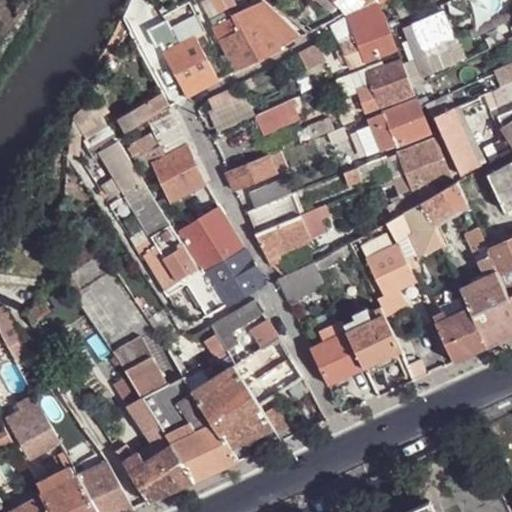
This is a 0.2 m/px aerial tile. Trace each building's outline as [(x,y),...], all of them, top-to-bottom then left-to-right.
[(233,19),(242,15),(234,0),(224,0),(229,10),(233,19)] [(334,24),(338,34),(367,23),(385,16),(376,0),(374,0),(345,12),(347,16),(334,24)] [(335,0),(345,12),(374,0),(335,0)] [(267,18),(282,49),(283,43),(297,35),(299,34),(265,4),(242,15),(233,19),(241,31),(267,18)] [(222,13),(218,6),(198,16),(205,33),(215,27),(210,19),(222,13)] [(215,27),(221,40),(234,33),(241,31),(233,19),(229,10),(222,13),(210,19),(215,27)] [(198,16),(197,15),(174,28),(181,43),(196,35),(203,48),(212,44),(205,33),(198,16)] [(438,55),(449,50),(432,15),(424,19),(438,55)] [(385,16),(367,23),(374,40),(392,33),(390,27),(385,16)] [(181,43),(174,28),(169,18),(147,30),(159,54),(165,51),(181,43)] [(259,41),(266,56),(282,49),(267,18),(241,31),(234,33),(242,48),(259,41)] [(405,28),(425,77),(443,68),(438,55),(424,19),(405,28)] [(349,65),(399,49),(392,33),(374,40),(367,23),(338,34),(349,65)] [(236,71),(266,56),(259,41),(242,48),(234,33),(221,40),(236,71)] [(165,51),(189,96),(205,87),(219,80),(203,48),(196,35),(181,43),(165,51)] [(323,53),(319,44),(301,54),(305,62),(323,53)] [(455,64),(465,58),(458,45),(449,50),(455,64)] [(438,55),(443,68),(450,64),(451,66),(455,64),(449,50),(438,55)] [(366,111),(383,105),(415,92),(413,86),(411,82),(403,60),(385,66),(383,61),(338,79),(344,96),(358,92),(366,111)] [(511,63),(484,77),(490,91),(511,81),(511,80),(511,63)] [(457,107),(450,93),(442,96),(437,85),(432,86),(429,80),(426,81),(425,80),(416,84),(425,104),(433,119),(436,117),(457,107)] [(497,106),(511,99),(511,82),(511,81),(490,91),(493,97),(497,106)] [(210,103),(215,114),(242,101),(236,89),(225,94),(212,102),(210,103)] [(490,91),(476,98),(479,104),(493,97),(490,91)] [(170,106),(163,92),(117,118),(125,131),(150,117),(170,106)] [(479,104),(468,109),(472,118),(497,106),(493,97),(479,104)] [(293,98),(285,101),(255,115),(264,136),(302,118),(293,98)] [(399,145),(433,131),(429,121),(419,99),(418,99),(386,113),(399,145)] [(106,118),(96,102),(87,107),(98,123),(106,118)] [(167,155),(188,143),(170,106),(150,117),(159,138),(163,145),(167,155)] [(463,175),(483,164),(457,107),(436,117),(463,175)] [(399,145),(386,113),(369,121),(370,125),(357,130),(367,157),(399,145)] [(312,138),(335,128),(330,117),(307,127),(312,138)] [(158,244),(164,255),(180,246),(184,244),(161,207),(120,140),(110,124),(84,140),(94,156),(101,152),(117,177),(125,191),(147,226),(158,244)] [(334,145),(349,138),(345,127),(329,134),(334,145)] [(70,135),(68,154),(80,154),(81,136),(70,135)] [(404,161),(408,172),(446,156),(438,137),(401,153),(404,161)] [(163,145),(159,138),(147,143),(151,152),(156,149),(163,145)] [(501,158),(511,152),(503,138),(493,144),(501,158)] [(188,143),(167,155),(159,158),(154,162),(155,164),(172,201),(206,183),(188,143)] [(143,172),(152,166),(145,155),(139,145),(131,151),(143,172)] [(156,149),(151,152),(145,155),(152,166),(155,164),(154,162),(159,158),(156,149)] [(270,155),(278,173),(288,168),(281,151),(270,155)] [(227,172),(236,190),(278,173),(270,155),(227,172)] [(410,176),(415,190),(454,174),(446,156),(408,172),(410,176)] [(358,167),(361,174),(377,167),(374,160),(358,167)] [(408,172),(404,161),(387,168),(391,178),(399,175),(408,172)] [(505,208),(511,204),(511,161),(488,172),(505,208)] [(362,179),(361,174),(358,167),(345,173),(350,186),(362,179)] [(401,180),(410,176),(408,172),(399,175),(401,180)] [(401,201),(405,213),(407,212),(424,202),(457,183),(454,174),(415,190),(407,193),(408,198),(401,201)] [(391,178),(382,182),(386,191),(391,188),(395,198),(401,196),(395,183),(401,180),(399,175),(391,178)] [(395,183),(401,196),(407,193),(415,190),(410,176),(401,180),(395,183)] [(125,191),(117,177),(103,185),(111,199),(125,191)] [(259,207),(286,196),(280,181),(253,193),(259,207)] [(424,202),(434,223),(469,204),(459,182),(457,183),(424,202)] [(254,210),(263,231),(302,215),(293,193),(286,196),(259,207),(254,210)] [(401,196),(395,198),(385,203),(392,221),(405,213),(401,201),(408,198),(407,193),(401,196)] [(392,221),(388,222),(393,232),(399,244),(410,239),(418,255),(443,244),(434,223),(424,202),(407,212),(405,213),(392,221)] [(317,209),(321,221),(331,217),(326,205),(317,209)] [(204,267),(206,271),(207,271),(245,248),(220,206),(181,230),(204,267)] [(317,209),(302,215),(313,239),(326,233),(321,221),(317,209)] [(257,234),(268,257),(274,254),(313,239),(302,215),(263,231),(257,234)] [(147,226),(131,236),(142,253),(145,251),(158,244),(147,226)] [(487,242),(480,228),(468,234),(474,247),(487,242)] [(499,271),(511,299),(511,240),(490,250),(499,271)] [(320,269),(321,273),(356,255),(354,249),(350,242),(316,262),(320,269)] [(474,247),(488,275),(499,271),(490,250),(487,242),(474,247)] [(163,289),(167,295),(188,284),(184,277),(179,280),(164,255),(158,244),(145,251),(167,287),(163,289)] [(368,259),(385,294),(379,298),(388,315),(408,305),(399,289),(417,280),(399,244),(368,259)] [(164,255),(179,280),(184,277),(194,271),(180,246),(164,255)] [(207,271),(227,303),(250,291),(264,282),(245,248),(207,271)] [(272,266),(278,263),(274,254),(268,257),(272,266)] [(320,269),(316,262),(278,279),(282,287),(283,287),(320,269)] [(188,284),(208,315),(227,303),(207,271),(206,271),(204,267),(201,269),(200,268),(198,268),(194,271),(184,277),(188,284)] [(321,273),(320,269),(283,287),(290,302),(327,284),(321,273)] [(471,307),(489,345),(511,334),(511,299),(499,271),(488,275),(463,287),(471,307)] [(127,285),(144,311),(150,306),(133,281),(127,285)] [(264,312),(256,298),(211,325),(217,334),(227,350),(238,343),(230,331),(264,312)] [(53,311),(43,299),(28,314),(35,324),(53,311)] [(0,329),(2,333),(17,325),(12,317),(4,306),(0,307),(0,329)] [(349,330),(366,367),(403,350),(392,327),(385,330),(378,317),(376,310),(370,311),(368,307),(355,313),(357,318),(346,323),(349,330)] [(456,360),(489,345),(471,307),(448,319),(439,323),(456,360)] [(439,323),(448,319),(444,311),(434,316),(439,323)] [(386,314),(378,317),(385,330),(392,327),(386,314)] [(234,364),(259,404),(271,397),(304,376),(269,319),(251,330),(261,346),(236,363),(234,364)] [(322,331),(326,342),(349,330),(346,323),(344,320),(322,331)] [(312,348),(329,384),(366,367),(349,330),(326,342),(312,348)] [(188,380),(194,390),(234,364),(236,363),(230,354),(227,350),(217,334),(206,341),(217,361),(188,380)] [(144,400),(172,382),(144,335),(113,353),(115,356),(116,355),(144,398),(143,398),(144,400)] [(414,380),(429,373),(422,358),(409,365),(414,380)] [(215,421),(232,447),(274,428),(264,412),(259,404),(234,364),(194,390),(215,421)] [(167,436),(173,446),(215,421),(194,390),(188,380),(185,375),(172,382),(144,400),(167,436)] [(276,405),(271,397),(259,404),(264,412),(276,405)] [(130,407),(154,444),(167,436),(144,400),(143,398),(130,407)] [(8,417),(14,429),(45,412),(38,400),(8,417)] [(67,414),(61,404),(45,412),(50,423),(67,414)] [(274,428),(279,434),(289,427),(276,405),(264,412),(274,428)] [(14,429),(31,460),(62,443),(50,423),(45,412),(14,429)] [(173,446),(196,481),(240,460),(232,447),(215,421),(173,446)] [(0,448),(15,441),(7,426),(0,429),(0,448)] [(295,435),(289,427),(279,434),(283,440),(295,435)] [(126,462),(151,502),(196,481),(173,446),(167,436),(154,444),(135,456),(126,462)] [(483,462),(474,444),(459,451),(468,470),(483,462)] [(118,451),(126,462),(135,456),(128,445),(118,451)] [(87,459),(92,468),(108,460),(101,450),(87,459)] [(77,471),(79,474),(92,468),(87,459),(74,466),(77,471)] [(79,474),(99,511),(127,511),(135,509),(108,460),(92,468),(79,474)] [(44,494),(53,511),(99,511),(79,474),(77,471),(75,473),(71,465),(37,481),(42,490),(44,494)] [(53,511),(44,494),(12,511),(53,511)] [(434,511),(429,501),(406,511),(434,511)]
